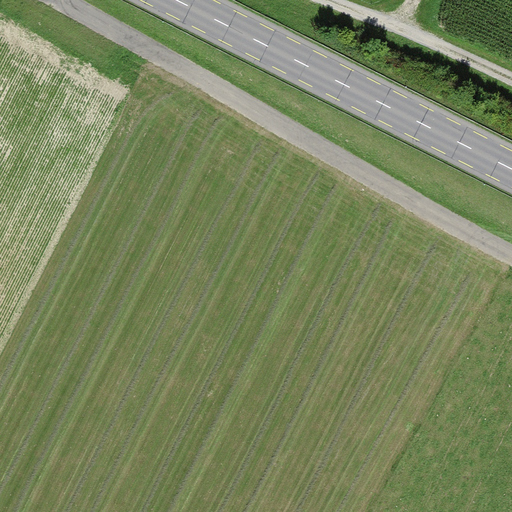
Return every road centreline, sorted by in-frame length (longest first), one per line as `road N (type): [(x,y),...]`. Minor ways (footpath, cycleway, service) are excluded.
road 1 (primary): [(511,168),(177,0)]
road 2 (track): [(326,0),(511,84)]
